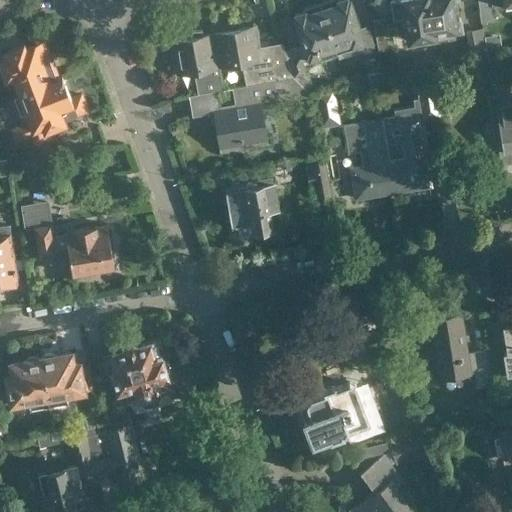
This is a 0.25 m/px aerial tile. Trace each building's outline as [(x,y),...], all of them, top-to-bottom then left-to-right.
[(352,10),(348,0),(337,0),(338,2),(321,8),(337,56),(351,51),(352,53),(373,46),(372,44),(373,44),(368,27),(367,27),(366,25),(359,28),(360,23),(357,13),(353,10),(352,10)] [(433,41),(432,35),(426,0),(389,0),(392,17),(402,16),(406,39),(424,36),(425,42),(433,41)] [(426,0),(432,35),(462,30),(460,17),(457,17),(453,0),(426,0)] [(511,0),(477,0),(480,12),(482,23),(497,20),(494,6),(511,2),(511,0)] [(305,13),(304,10),(293,14),(308,59),(318,56),(320,61),(337,56),(321,8),(305,13)] [(379,51),(394,48),(386,17),(373,19),(379,51)] [(293,78),(287,59),(284,50),(282,45),(259,49),(255,27),(213,34),(218,67),(242,63),(246,86),(293,78)] [(474,65),(489,62),(483,28),(468,31),(474,65)] [(218,67),(213,34),(171,41),(176,74),(194,71),(198,94),(217,91),(222,90),(218,67)] [(15,92),(13,93),(15,96),(18,95),(16,91),(58,75),(44,40),(25,47),(24,44),(0,53),(0,66),(3,66),(6,74),(7,73),(15,92)] [(305,89),(310,84),(300,55),(297,46),(284,50),(287,59),(293,78),(305,89)] [(422,121),(442,117),(440,106),(436,82),(434,72),(415,75),(419,99),(413,100),(414,108),(394,111),(395,117),(381,119),(385,146),(399,144),(401,158),(388,159),(393,192),(432,185),(420,119),(422,119),(422,121)] [(18,95),(15,96),(20,111),(29,108),(34,120),(12,129),(16,140),(62,121),(61,119),(87,109),(81,94),(71,98),(62,73),(58,75),(16,91),(18,95)] [(217,91),(198,94),(189,96),(192,117),(215,113),(221,148),(267,141),(261,104),(310,96),(310,93),(305,89),(293,78),(246,86),(233,88),(236,107),(220,110),(217,91)] [(436,82),(440,106),(454,103),(449,80),(436,82)] [(333,89),(314,92),(321,128),(340,124),(333,89)] [(511,102),(497,105),(505,146),(499,147),(502,164),(511,162),(511,102)] [(380,117),(344,124),(349,152),(367,149),(370,165),(351,168),(357,198),(393,192),(388,159),(385,146),(381,119),(380,117)] [(0,158),(14,156),(10,138),(0,141),(0,158)] [(324,155),(311,157),(315,182),(328,180),(324,155)] [(245,182),(227,184),(233,224),(251,221),(252,227),(256,230),(267,229),(270,224),(267,206),(276,205),(273,181),(272,181),(272,176),(256,178),(245,179),(245,182)] [(52,234),(51,224),(47,202),(21,206),(25,229),(33,228),(38,256),(55,253),(54,251),(68,249),(72,273),(114,266),(107,225),(96,227),(96,225),(71,229),(72,230),(52,234)] [(0,284),(19,281),(10,233),(0,235),(0,284)] [(511,311),(502,313),(504,324),(503,324),(507,351),(503,352),(506,370),(511,369),(511,311)] [(477,388),(493,385),(487,350),(468,353),(462,313),(430,318),(439,379),(472,373),(472,372),(474,372),(477,388)] [(113,354),(104,357),(108,372),(117,369),(123,387),(125,387),(129,402),(139,399),(140,403),(148,407),(156,404),(160,397),(159,393),(170,390),(165,375),(168,374),(162,355),(155,357),(150,341),(137,345),(132,341),(126,343),(124,349),(112,352),(113,354)] [(71,352),(40,357),(49,406),(67,403),(66,394),(93,389),(89,367),(80,369),(79,362),(73,363),(71,352)] [(49,406),(40,357),(9,363),(11,373),(6,374),(11,403),(28,400),(30,409),(49,406)] [(347,425),(366,418),(353,382),(309,398),(306,404),(311,416),(303,419),(312,442),(330,436),(330,438),(343,433),(342,431),(348,429),(347,425)] [(99,431),(97,421),(82,425),(95,475),(115,470),(119,484),(144,478),(130,424),(99,431)] [(511,424),(498,427),(500,435),(494,436),(498,453),(503,451),(505,459),(511,457),(511,424)] [(95,475),(82,425),(67,428),(39,434),(42,447),(68,441),(72,457),(74,457),(76,465),(39,474),(48,511),(86,502),(80,479),(95,475)] [(396,461),(428,449),(424,434),(391,446),(396,461)] [(415,511),(398,488),(405,482),(383,452),(360,470),(375,490),(349,509),(351,511),(415,511)] [(482,511),(484,507),(465,499),(460,511),(482,511)]
